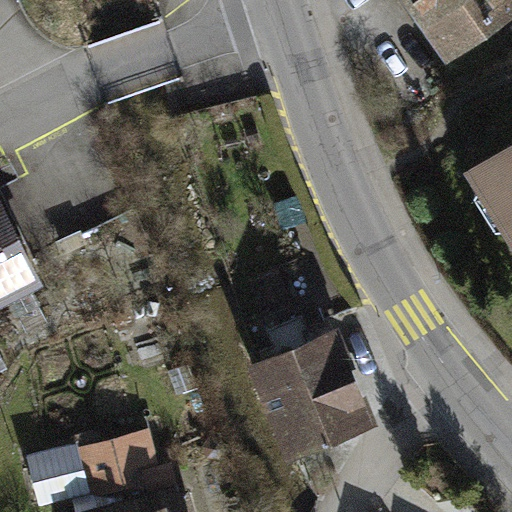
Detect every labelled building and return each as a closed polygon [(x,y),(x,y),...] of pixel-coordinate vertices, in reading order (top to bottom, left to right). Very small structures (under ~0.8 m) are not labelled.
[(401,0),(413,18),(428,8),(455,47),(511,7),(511,5),(508,0),(401,0)] [(511,144),(483,163),(511,208),(511,223),(508,226),(511,232),(511,144)] [(286,198),(267,205),(277,230),(295,223),(286,198)] [(0,296),(37,279),(0,204),(0,296)] [(281,355),(258,364),(292,448),(367,418),(327,320),(305,329),(300,317),(270,329),(281,355)] [(183,511),(180,498),(176,500),(169,469),(158,473),(147,433),(78,453),(75,443),(28,455),(39,504),(72,494),(76,511),(183,511)]
